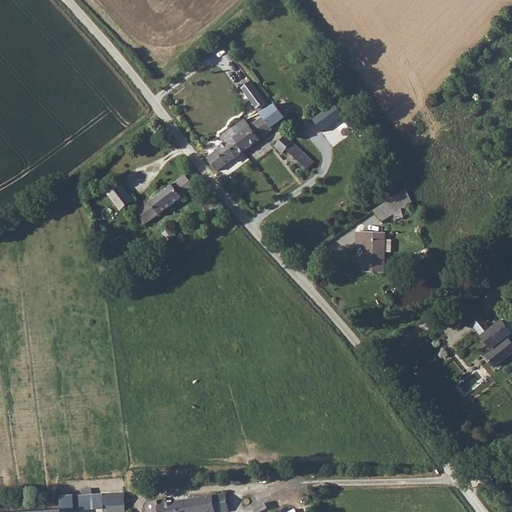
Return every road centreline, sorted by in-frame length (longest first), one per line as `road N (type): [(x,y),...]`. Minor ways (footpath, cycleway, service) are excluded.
road 1 (unclassified): [(458,477),(378,367),(69,0)]
road 2 (unclassified): [(458,477),(242,482),(134,496)]
road 3 (unknown): [(381,117),(249,222)]
